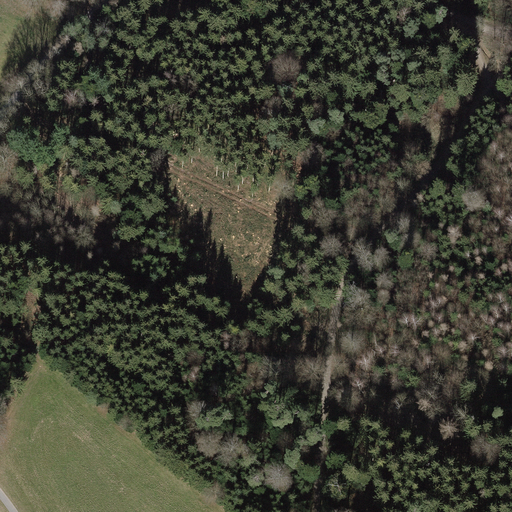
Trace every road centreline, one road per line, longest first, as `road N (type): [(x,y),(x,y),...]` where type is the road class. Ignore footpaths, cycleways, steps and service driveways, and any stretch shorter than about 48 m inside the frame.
road 1 (track): [(511,62),(435,172),(353,263),(327,363),(315,511)]
road 2 (track): [(108,0),(0,117)]
